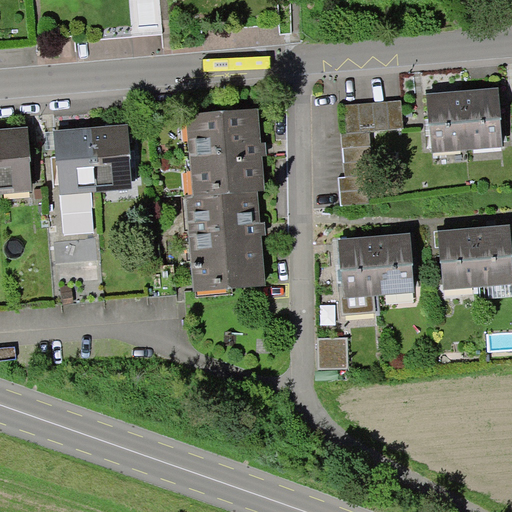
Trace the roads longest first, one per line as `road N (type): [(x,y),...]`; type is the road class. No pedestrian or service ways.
road 1 (residential): [(484,511),(305,411),(297,60)]
road 2 (secondary): [(0,409),(283,511)]
road 3 (residential): [(297,60),(0,83)]
road 4 (residential): [(511,41),(297,60)]
